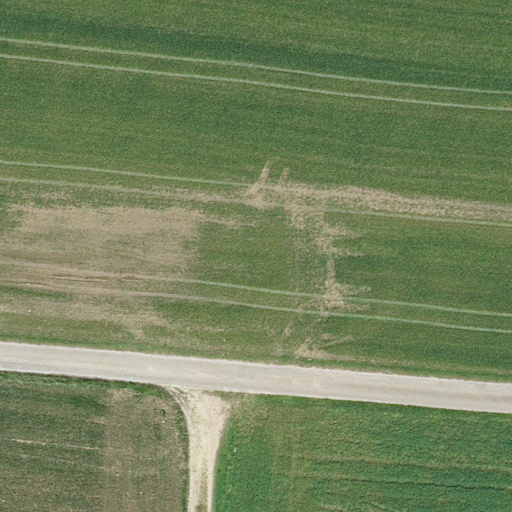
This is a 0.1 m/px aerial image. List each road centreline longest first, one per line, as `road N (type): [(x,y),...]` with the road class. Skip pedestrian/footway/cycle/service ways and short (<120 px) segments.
road 1 (unclassified): [(0,356),(511,404)]
road 2 (track): [(182,511),(184,375)]
